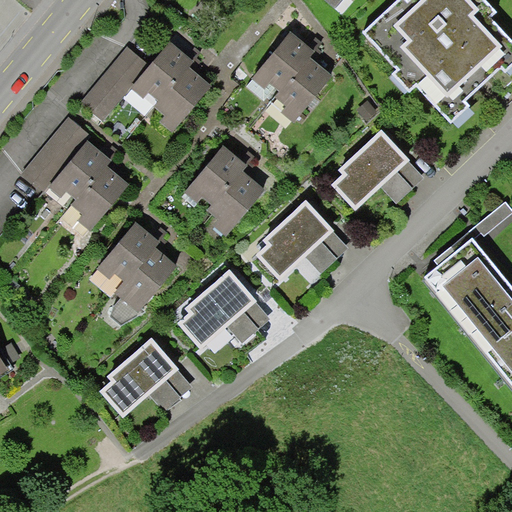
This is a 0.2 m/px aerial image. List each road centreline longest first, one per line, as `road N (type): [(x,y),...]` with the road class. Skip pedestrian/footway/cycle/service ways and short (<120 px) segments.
road 1 (residential): [(129,460),(354,293),(511,127)]
road 2 (secondary): [(77,0),(0,93)]
